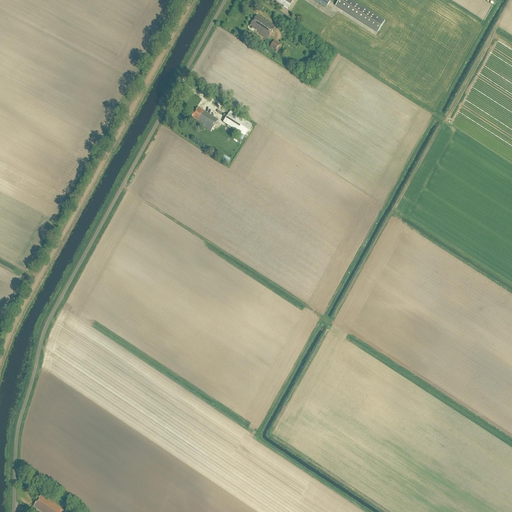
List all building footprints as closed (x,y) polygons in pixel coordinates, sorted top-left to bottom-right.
[(281,0),(286,3),(283,8),(287,10),(293,0),(281,0)] [(312,0),(326,9),(331,0),(312,0)] [(385,22),(350,0),(339,0),(335,7),(377,34),(385,22)] [(252,27),(252,28),(268,39),(275,28),(256,16),(250,26),(252,27)] [(276,51),(280,45),(274,41),(270,47),(276,51)] [(199,108),(192,118),(197,121),(196,123),(202,128),(203,127),(211,132),(219,121),(199,108)] [(252,127),(231,113),(224,124),(245,138),(252,127)] [(63,511),(64,511),(41,495),(34,506),(42,511),(63,511)]
